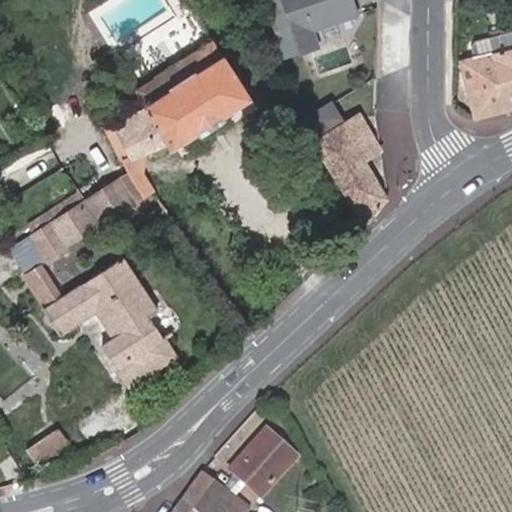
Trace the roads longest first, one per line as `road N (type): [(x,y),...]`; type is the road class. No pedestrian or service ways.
road 1 (tertiary): [(69,504),(123,482),(172,446),(462,178)]
road 2 (tertiary): [(429,0),(431,126),(462,178)]
